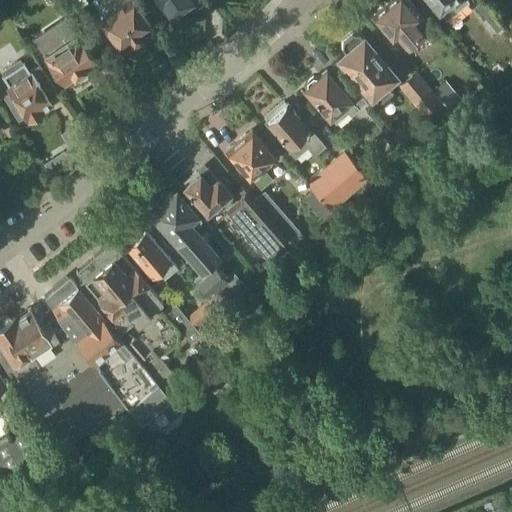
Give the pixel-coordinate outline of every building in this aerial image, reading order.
[(152,25),(134,0),(106,0),(112,8),(101,16),(121,46),(130,40),(131,43),(145,33),(143,31),(152,25)] [(161,0),(171,13),(172,12),(174,14),(186,6),(185,4),(190,0),(161,0)] [(389,0),(373,14),(394,40),(398,37),(407,48),(428,29),(420,19),(423,16),(409,0),(389,0)] [(432,0),(447,17),(467,0),(432,0)] [(508,23),(489,0),(481,0),(476,5),(498,31),(508,23)] [(54,27),(37,38),(40,44),(39,44),(45,52),(46,52),(65,81),(75,74),(76,76),(81,78),(88,73),(89,68),(87,66),(96,60),(76,31),(73,27),(67,18),(54,27)] [(104,40),(94,26),(86,32),(96,46),(104,40)] [(348,50),(341,56),(379,101),(393,89),(389,84),(398,76),(361,32),(353,32),(344,39),(344,45),(348,50)] [(4,72),(2,73),(4,76),(2,78),(7,84),(10,90),(4,94),(19,118),(26,113),(29,118),(45,107),(45,106),(52,101),(61,95),(41,64),(31,71),(30,69),(26,64),(25,62),(23,63),(20,58),(3,70),(4,72)] [(326,67),(305,86),(331,117),(336,121),(349,111),(351,113),(368,99),(352,81),(344,88),(326,67)] [(399,84),(422,112),(440,97),(417,70),(399,84)] [(325,145),(287,101),(266,119),(297,155),(308,145),(315,153),(325,145)] [(228,150),(252,177),(253,176),(262,187),(273,177),(265,167),(276,157),(252,129),(228,150)] [(344,148),(308,179),(314,187),(332,207),(369,175),(344,148)] [(57,155),(46,162),(53,173),(64,166),(57,155)] [(212,222),(226,210),(271,262),(293,243),(272,218),(273,218),(273,217),(256,197),(254,198),(244,187),(243,188),(246,191),(237,198),(218,176),(217,177),(207,166),(201,171),(200,171),(185,184),(207,210),(204,213),(212,222)] [(322,216),(332,207),(314,187),(304,195),(322,216)] [(195,275),(204,284),(223,306),(247,284),(248,285),(249,285),(233,267),(232,268),(220,254),(221,253),(193,220),(200,214),(177,188),(151,210),(202,268),(195,275)] [(273,217),(273,218),(294,241),(302,234),(280,210),(283,208),(265,188),(256,197),(273,217)] [(128,244),(128,245),(160,283),(160,282),(178,268),(145,228),(127,243),(128,244)] [(112,239),(93,255),(171,346),(186,334),(192,341),(202,332),(160,282),(160,283),(128,245),(122,250),(112,239)] [(77,284),(159,379),(158,379),(165,387),(179,376),(171,367),(170,368),(160,355),(171,346),(93,255),(76,270),(83,278),(77,284)] [(66,324),(86,350),(120,393),(129,404),(158,379),(159,379),(77,284),(70,276),(44,297),(63,326),(66,324)] [(45,411),(63,399),(66,398),(80,417),(120,393),(86,350),(66,324),(63,326),(51,334),(44,323),(42,325),(31,308),(16,317),(15,315),(12,318),(8,312),(0,317),(0,356),(22,392),(29,387),(45,411)] [(218,340),(238,324),(228,311),(208,328),(218,340)] [(199,378),(214,393),(228,379),(214,364),(199,378)] [(0,460),(8,475),(46,454),(30,425),(0,441),(0,460)]
